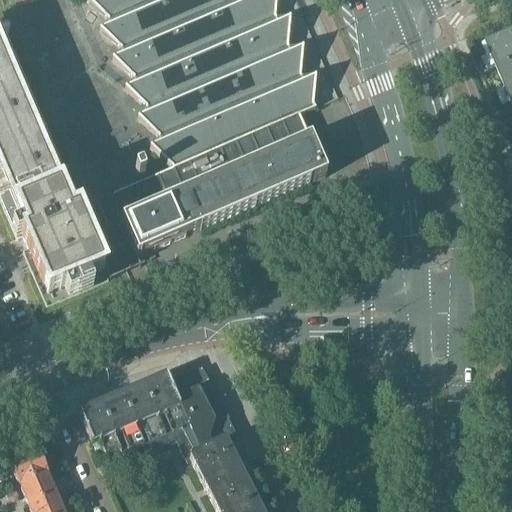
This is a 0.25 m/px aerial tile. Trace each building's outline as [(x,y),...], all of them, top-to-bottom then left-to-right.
[(90,0),(87,4),(87,3),(86,4),(107,21),(108,23),(100,33),(99,34),(120,50),(121,52),(113,62),(112,63),(133,80),(133,82),(125,92),(125,91),(124,92),(145,109),(146,111),(138,121),(137,122),(158,139),(159,141),(151,151),(150,150),(150,151),(172,169),(172,171),(111,197),(111,198),(98,203),(109,229),(122,224),(137,260),(326,179),(299,118),(315,111),(315,110),(314,111),(313,107),(315,80),(314,80),(314,81),(301,80),(302,51),(301,51),(288,50),(287,48),(290,22),(288,22),(276,21),(275,19),(276,0),(90,0)] [(511,34),(486,46),(490,56),(492,55),(498,68),(495,69),(504,90),(507,89),(511,100),(511,101),(510,102),(511,106),(511,34)] [(0,51),(0,173),(4,183),(15,210),(24,230),(17,233),(13,225),(12,226),(18,240),(19,242),(22,240),(28,253),(22,255),(23,257),(46,311),(108,284),(103,273),(96,256),(103,253),(79,197),(74,199),(73,199),(80,214),(78,214),(71,217),(60,191),(48,164),(37,138),(26,111),(14,85),(3,58),(0,51)] [(188,460),(203,453),(223,443),(236,437),(207,382),(205,383),(202,380),(198,377),(194,377),(189,378),(179,382),(178,379),(169,383),(172,392),(173,392),(189,430),(183,433),(189,445),(179,450),(187,466),(190,464),(188,460)] [(171,433),(178,449),(179,450),(189,445),(183,433),(189,430),(173,392),(172,392),(169,383),(166,378),(144,387),(157,417),(165,414),(172,432),(171,433)] [(122,396),(138,432),(143,430),(151,449),(153,454),(164,449),(170,446),(157,417),(144,387),(122,396)] [(100,405),(114,435),(121,433),(127,449),(128,452),(127,453),(131,463),(147,456),(144,449),(138,432),(122,396),(100,405)] [(106,457),(120,452),(119,449),(114,435),(100,405),(78,415),(92,445),(98,442),(99,445),(101,445),(106,457)] [(236,468),(226,449),(223,443),(203,453),(188,460),(190,464),(214,511),(239,511),(254,505),(242,480),(246,478),(249,476),(250,477),(251,476),(244,463),(243,464),(243,465),(236,468)] [(18,488),(19,487),(47,476),(47,475),(38,454),(9,466),(18,488)] [(120,455),(105,462),(109,472),(125,465),(121,455),(120,455)] [(19,487),(28,508),(55,497),(47,476),(19,487)] [(61,511),(55,497),(28,508),(29,511),(61,511)]
